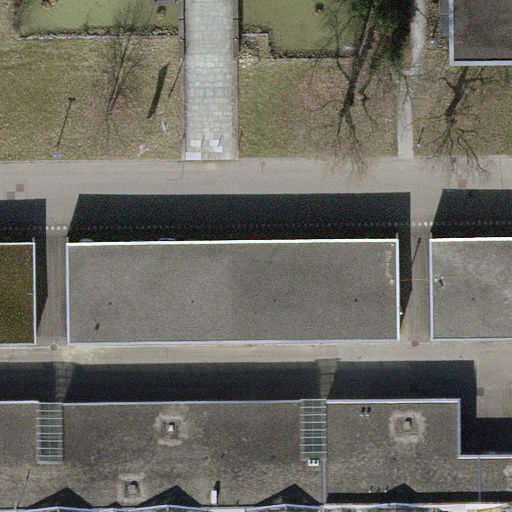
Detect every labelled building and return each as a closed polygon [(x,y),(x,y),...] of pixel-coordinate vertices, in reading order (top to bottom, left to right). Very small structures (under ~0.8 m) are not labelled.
[(511,0),(447,0),(448,41),(511,40),(511,0)] [(63,233),(63,294),(395,290),(394,228),(63,233)] [(431,332),(511,330),(511,230),(430,232),(431,332)] [(0,233),(0,294),(34,294),(33,233),(0,233)] [(395,331),(395,290),(63,294),(64,335),(395,331)] [(34,294),(0,294),(0,338),(34,339),(34,294)] [(0,511),(511,511),(511,456),(481,456),(481,464),(459,465),(459,408),(328,410),(328,464),(302,465),(302,406),(63,409),(64,467),(36,467),(36,406),(0,405),(0,511)]
